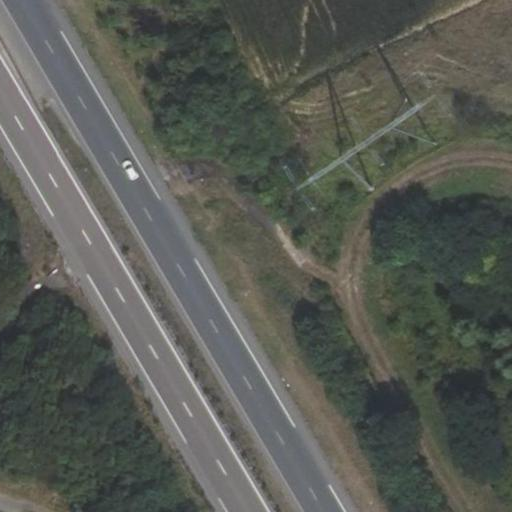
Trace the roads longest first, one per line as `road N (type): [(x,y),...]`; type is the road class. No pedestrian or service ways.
road 1 (trunk): [(325,511),(20,0)]
road 2 (trunk): [(0,92),(248,511)]
road 3 (unclassified): [(511,164),(445,163),(397,188),(367,220),(355,263),(355,296),(417,427),(470,511)]
